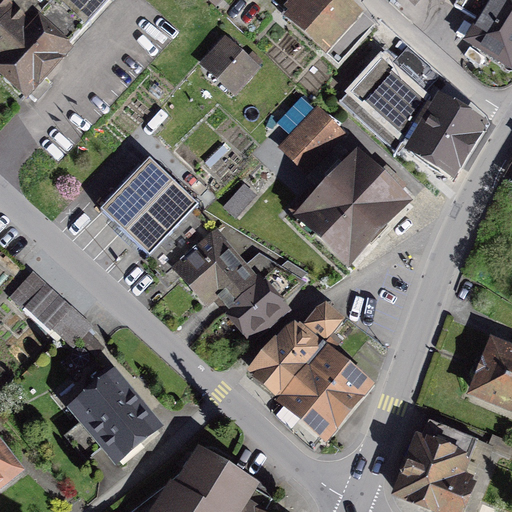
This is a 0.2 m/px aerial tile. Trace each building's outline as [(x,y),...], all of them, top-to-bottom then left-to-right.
[(114,0),(0,0),(0,71),(26,96),(114,0)] [(357,20),(334,0),(273,0),(286,11),(283,15),(322,50),(336,34),(340,39),(357,20)] [(511,0),(458,0),(455,7),(482,23),(471,42),(510,66),(511,63),(511,0)] [(235,92),(261,63),(252,54),(245,61),(225,43),(205,65),(235,92)] [(404,141),(416,147),(414,150),(451,172),(478,128),(441,105),(439,109),(428,103),(431,98),(428,99),(381,57),(339,103),(399,157),(406,147),(402,145),(404,141)] [(301,167),(341,125),(319,109),(282,148),(301,167)] [(350,154),(340,165),(347,172),(319,202),(309,192),(291,211),(301,220),(297,224),(312,238),(316,233),(348,263),(403,204),(395,197),(404,187),(386,170),(377,179),(350,154)] [(149,258),(147,260),(164,278),(174,269),(205,304),(216,295),(229,311),(259,284),(249,273),(224,245),(226,243),(196,210),(198,207),(150,161),(100,212),(149,258)] [(254,196),(244,187),(225,209),(235,217),(254,196)] [(252,336),(281,309),(261,286),(281,269),(265,259),(249,273),(259,284),(229,311),(252,336)] [(14,298),(50,330),(52,328),(70,308),(35,276),(14,298)] [(70,308),(52,328),(73,347),(91,328),(81,318),(70,308)] [(254,372),(283,396),(343,323),(325,309),(318,313),(301,336),(294,330),(288,334),(254,372)] [(511,354),(494,347),(475,394),(511,408),(511,354)] [(364,387),(327,355),(286,404),(324,435),(364,387)] [(115,460),(155,427),(139,408),(141,406),(131,395),(129,397),(109,370),(94,382),(102,391),(76,412),(85,423),(67,438),(86,461),(104,446),(115,460)] [(438,511),(459,511),(472,480),(455,473),(460,461),(468,464),(477,441),(429,421),(411,464),(406,462),(400,477),(405,479),(398,496),(438,511)] [(0,450),(0,485),(17,472),(0,450)] [(185,473),(180,475),(166,487),(133,511),(236,511),(238,510),(256,482),(229,465),(225,471),(200,456),(189,474),(185,473)] [(236,511),(264,511),(276,494),(256,482),(238,510),(236,511)]
